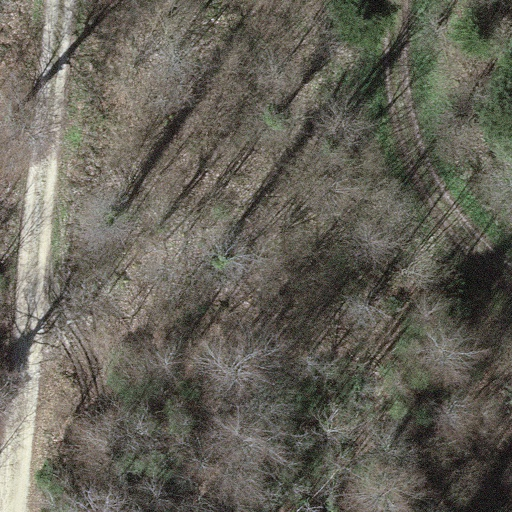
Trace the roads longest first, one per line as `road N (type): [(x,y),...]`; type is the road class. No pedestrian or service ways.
road 1 (track): [(17,511),(64,0)]
road 2 (track): [(402,0),(403,118),(438,210),(511,280)]
